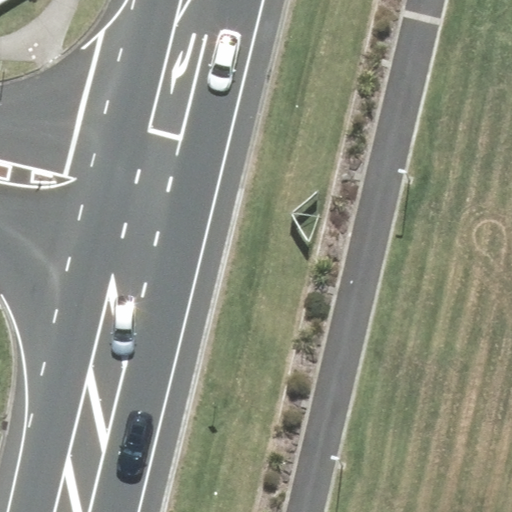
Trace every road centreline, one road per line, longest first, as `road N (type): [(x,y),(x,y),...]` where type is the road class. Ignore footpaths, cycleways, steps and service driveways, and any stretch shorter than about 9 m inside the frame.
road 1 (secondary): [(81,511),(148,233)]
road 2 (secondary): [(165,166),(206,0)]
road 3 (residential): [(0,130),(165,166)]
road 4 (residential): [(148,233),(0,200)]
